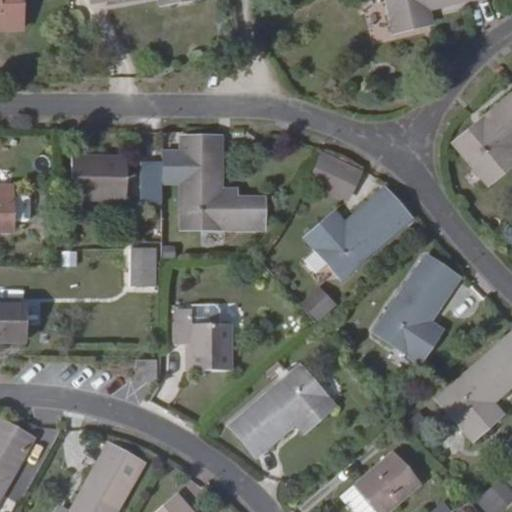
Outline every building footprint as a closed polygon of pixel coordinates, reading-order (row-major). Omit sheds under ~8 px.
[(0,0),(0,31),(22,30),(20,0),(0,0)] [(418,12),(427,10),(468,0),(385,0),(393,33),(422,26),(418,12)] [(431,24),(427,10),(418,12),(422,26),(431,24)] [(511,94),(453,144),(487,186),(511,164),(511,153),(509,149),(511,146),(511,94)] [(220,199),(220,191),(221,138),(181,138),(181,230),(262,230),(262,200),(235,199),(220,199)] [(307,178),(315,182),(330,155),(322,151),(307,178)] [(330,155),(315,182),(335,194),(350,167),(330,155)] [(70,157),(71,201),(125,201),(127,157),(70,157)] [(161,205),(161,165),(141,165),(140,205),(161,205)] [(0,232),(12,233),(12,222),(12,195),(12,187),(0,186),(0,232)] [(337,229),(328,219),(305,239),(340,280),(410,220),(384,190),(344,223),(337,229)] [(235,191),(220,191),(220,199),(235,199),(235,191)] [(27,195),(12,195),(12,222),(27,222),(29,219),(30,198),(27,195)] [(335,213),(328,219),(337,229),(344,223),(335,213)] [(155,249),(130,248),(130,288),(156,288),(155,249)] [(419,364),(436,338),(424,330),(429,323),(458,279),(425,257),(374,333),(419,364)] [(316,283),(299,299),(303,303),(320,288),(316,283)] [(303,303),(317,319),(334,303),(320,288),(303,303)] [(0,307),(0,342),(25,343),(26,307),(0,307)] [(174,346),(185,346),(188,346),(188,372),(231,370),(231,325),(189,325),(189,310),(174,310),(174,346)] [(441,331),(429,323),(424,330),(436,338),(441,331)] [(472,441),(495,420),(485,409),(492,404),(511,385),(511,333),(436,400),(472,441)] [(135,362),(135,382),(156,382),(155,362),(135,362)] [(301,418),(309,427),(333,407),(299,367),(229,426),(256,457),(295,423),(301,418)] [(263,386),(257,379),(244,390),(245,390),(251,397),(263,386)] [(502,415),(492,404),(485,409),(495,420),(502,415)] [(303,433),(309,427),(301,418),(295,423),(303,433)] [(0,498),(33,440),(0,420),(0,498)] [(116,511),(142,465),(107,445),(69,511),(116,511)] [(354,485),(376,511),(389,511),(420,486),(392,453),(354,485)] [(511,491),(501,479),(475,501),(484,511),(501,511),(511,503),(511,491)] [(350,511),(376,511),(354,485),(339,499),(350,511)] [(189,511),(177,496),(158,511),(189,511)]
